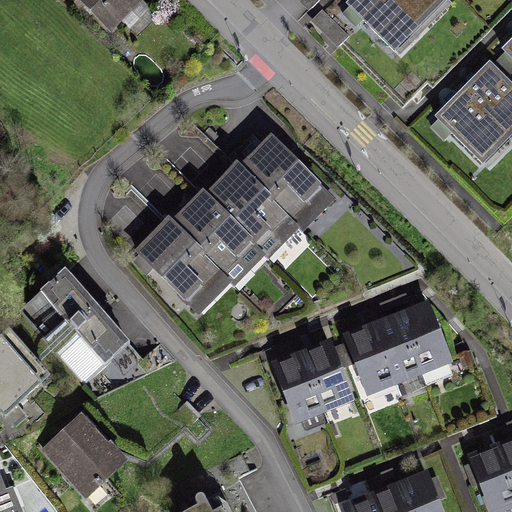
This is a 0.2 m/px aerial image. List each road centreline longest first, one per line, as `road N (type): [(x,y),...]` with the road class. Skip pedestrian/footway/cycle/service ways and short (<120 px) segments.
road 1 (residential): [(301,511),(248,420),(105,268),(91,241),(97,183),(121,156),(178,106),(243,84),(278,52)]
road 2 (residential): [(511,282),(278,52)]
